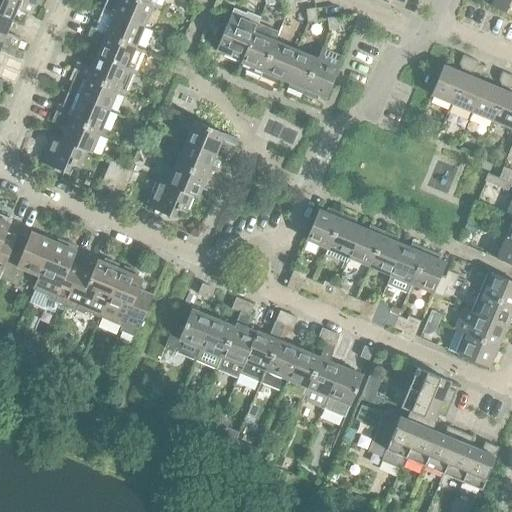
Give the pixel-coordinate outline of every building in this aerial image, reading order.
[(31,13),(34,6),(20,0),(0,0),(0,15),(11,21),(16,7),(31,14),(31,13)] [(105,0),(102,9),(143,26),(151,6),(160,10),(161,7),(150,3),(143,0),(105,0)] [(286,13),(296,12),(294,0),(285,0),(284,0),(286,13)] [(511,0),(493,0),(491,6),(511,14),(511,0)] [(34,6),(31,13),(38,16),(41,8),(34,6)] [(317,21),(315,8),(305,9),(307,22),(317,21)] [(89,28),(134,47),(143,26),(102,9),(97,21),(93,19),(89,28)] [(254,32),(257,23),(258,22),(231,11),(225,26),(221,24),(215,37),(221,39),(217,48),(226,52),(225,54),(241,61),(244,56),(254,32)] [(0,40),(17,48),(21,38),(6,32),(11,21),(0,15),(0,40)] [(336,16),(326,18),(328,31),(338,29),(336,16)] [(261,75),(275,41),(278,32),(257,23),(254,32),(244,56),(241,61),(247,64),(245,69),(261,75)] [(100,43),(95,56),(137,73),(138,71),(133,69),(140,52),(145,54),(146,52),(134,47),(89,28),(86,37),(100,43)] [(0,50),(13,56),(17,48),(0,40),(0,50)] [(277,77),(283,79),(296,49),(275,41),(261,75),(275,81),(277,77)] [(321,47),(317,58),(302,93),(317,99),(319,94),(327,98),(344,56),(321,47)] [(287,87),(302,93),(317,58),(296,49),(283,79),(289,82),(287,87)] [(460,67),(466,70),(470,58),(463,55),(459,64),(460,67)] [(72,70),(126,93),(128,94),(129,92),(126,91),(133,74),(136,76),(137,73),(95,56),(91,67),(76,61),(72,70)] [(470,58),(466,70),(470,72),(474,70),(478,61),(470,58)] [(452,103),(464,74),(443,65),(431,95),(452,103)] [(71,80),(66,92),(109,110),(115,94),(124,97),(126,93),(72,70),(68,79),(71,80)] [(505,86),(510,74),(503,71),(499,81),(500,84),(505,86)] [(452,103),(471,112),(484,82),(464,74),(452,103)] [(489,127),(491,120),(503,90),(484,82),(471,112),(488,119),(486,125),(489,127)] [(511,93),(503,90),(491,120),(511,128),(511,93)] [(58,103),(54,112),(100,131),(109,110),(66,92),(61,105),(58,103)] [(60,139),(85,149),(92,152),(100,131),(54,112),(50,121),(65,127),(60,139)] [(193,120),(184,142),(214,155),(215,154),(219,142),(235,149),(239,139),(193,120)] [(85,149),(60,139),(51,135),(40,161),(66,172),(70,163),(78,166),(85,149)] [(220,157),(215,154),(214,155),(184,142),(176,163),(221,182),(225,173),(221,171),(217,173),(215,170),(219,168),(222,162),(220,157)] [(100,184),(111,188),(121,164),(111,159),(100,184)] [(192,195),(197,197),(202,185),(217,191),(221,182),(176,163),(167,184),(192,195)] [(121,164),(111,188),(123,193),(133,169),(121,164)] [(495,185),(499,177),(487,173),(484,180),(495,185)] [(510,182),(499,177),(495,185),(507,189),(510,182)] [(192,195),(167,184),(167,185),(156,180),(145,206),(173,218),(177,208),(185,211),(192,195)] [(326,248),(341,212),(327,206),(325,211),(317,208),(305,239),(326,248)] [(348,257),(360,226),(354,223),(356,218),(341,212),(326,248),(348,257)] [(0,270),(2,271),(11,248),(14,241),(4,237),(11,219),(0,214),(0,270)] [(369,266),(384,230),(370,224),(368,229),(360,226),(348,257),(369,266)] [(391,274),(403,244),(397,242),(399,236),(384,230),(369,266),(391,274)] [(23,270),(37,276),(38,276),(53,241),(30,232),(22,252),(11,248),(2,271),(0,274),(0,279),(17,286),(23,270)] [(511,239),(504,236),(496,257),(511,263),(511,239)] [(56,243),(53,241),(38,276),(37,276),(32,289),(48,296),(47,299),(65,306),(80,269),(70,265),(76,251),(70,248),(71,244),(58,239),(56,243)] [(412,283),(427,247),(412,241),(409,247),(403,244),(391,274),(412,283)] [(433,292),(440,276),(446,262),(438,259),(441,253),(427,247),(412,283),(433,292)] [(85,311),(99,317),(119,269),(117,268),(118,264),(105,258),(103,262),(97,260),(91,273),(80,269),(65,306),(84,314),(85,311)] [(119,269),(99,317),(121,326),(120,329),(135,335),(152,294),(138,289),(143,278),(136,276),(138,272),(124,266),(123,270),(119,269)] [(300,288),(309,291),(314,280),(305,277),(306,274),(294,268),(287,286),(299,291),(300,288)] [(448,270),(445,277),(455,282),(458,275),(448,270)] [(479,292),(511,305),(511,280),(492,272),(492,273),(488,271),(479,292)] [(455,282),(445,277),(440,276),(433,292),(432,296),(441,299),(446,287),(452,289),(455,282)] [(329,304),(336,286),(324,281),(323,284),(314,280),(309,291),(318,295),(316,299),(329,304)] [(206,297),(211,286),(202,283),(197,294),(206,297)] [(342,305),(351,309),(356,298),(347,294),(348,291),(336,286),(329,304),(341,309),(342,305)] [(471,311),(505,326),(511,309),(511,305),(479,292),(471,311)] [(231,308),(240,311),(245,300),(236,297),(231,308)] [(358,316),(371,321),(378,303),(366,298),(364,302),(356,298),(351,309),(360,313),(358,316)] [(233,326),(215,369),(238,378),(240,374),(257,330),(246,326),(251,315),(249,314),(253,304),(245,300),(240,311),(234,326),(233,326)] [(393,327),(398,316),(389,312),(390,309),(378,303),(371,321),(383,327),(384,323),(393,327)] [(164,347),(195,360),(212,317),(191,308),(182,329),(173,325),(164,347)] [(456,329),(497,346),(505,326),(471,311),(463,308),(455,328),(456,328),(456,329)] [(260,382),(278,339),(284,325),(289,314),(280,310),(275,320),(269,335),(257,330),(240,374),(260,382)] [(431,310),(427,319),(438,323),(442,315),(431,310)] [(289,314),(284,325),(292,328),(297,317),(289,314)] [(407,319),(398,316),(393,327),(402,330),(400,334),(413,339),(414,336),(420,321),(408,316),(407,319)] [(195,360),(215,369),(233,326),(212,317),(195,360)] [(438,323),(427,319),(422,333),(426,335),(434,332),(438,323)] [(325,342),(330,331),(322,327),(317,338),(325,342)] [(488,366),(497,346),(456,329),(447,349),(488,366)] [(335,377),(340,365),(329,360),(334,346),(339,335),(330,331),(325,342),(320,356),(302,400),(322,408),(335,377)] [(281,391),(299,348),(278,339),(260,382),(281,391)] [(368,360),(373,349),(364,345),(360,356),(368,360)] [(281,391),(302,400),(320,356),(299,348),(281,391)] [(362,374),(340,365),(335,377),(322,408),(344,417),(350,404),(362,374)] [(416,367),(408,387),(450,404),(455,390),(458,384),(451,381),(416,367)] [(372,374),(370,380),(382,385),(384,379),(372,374)] [(450,404),(408,387),(400,406),(435,421),(438,413),(444,416),(450,404)] [(404,456),(405,457),(419,424),(407,419),(408,416),(399,413),(398,415),(384,409),(367,450),(382,456),(380,459),(400,467),(404,456)] [(192,423),(184,420),(180,428),(189,431),(192,423)] [(424,465),(439,429),(432,426),(431,429),(419,424),(405,457),(424,465)] [(443,472),(460,431),(447,425),(444,431),(439,429),(424,465),(443,472)] [(210,441),(214,431),(205,427),(201,437),(210,441)] [(352,427),(347,436),(354,439),(358,430),(352,427)] [(462,480),(476,445),(470,442),(473,436),(460,431),(443,472),(462,480)] [(476,445),(462,480),(480,488),(498,446),(484,441),(482,447),(476,445)] [(243,443),(239,451),(251,457),(255,448),(243,443)] [(278,457),(275,465),(281,468),(285,460),(278,457)]
